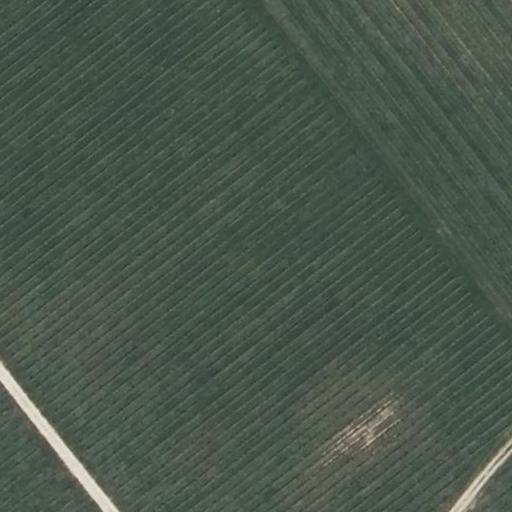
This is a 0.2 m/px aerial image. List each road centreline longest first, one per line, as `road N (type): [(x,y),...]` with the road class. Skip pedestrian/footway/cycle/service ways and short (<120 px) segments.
road 1 (track): [(267,0),(511,321)]
road 2 (track): [(0,368),(113,511)]
